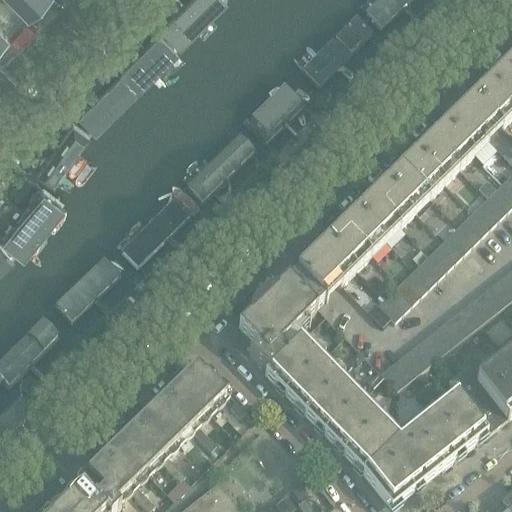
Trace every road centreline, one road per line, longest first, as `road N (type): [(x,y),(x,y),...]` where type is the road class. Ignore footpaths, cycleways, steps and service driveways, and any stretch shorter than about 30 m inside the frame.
road 1 (residential): [(194,337),(511,34)]
road 2 (residential): [(8,511),(194,337)]
road 3 (residential): [(194,337),(356,511)]
road 4 (residential): [(97,0),(0,94)]
